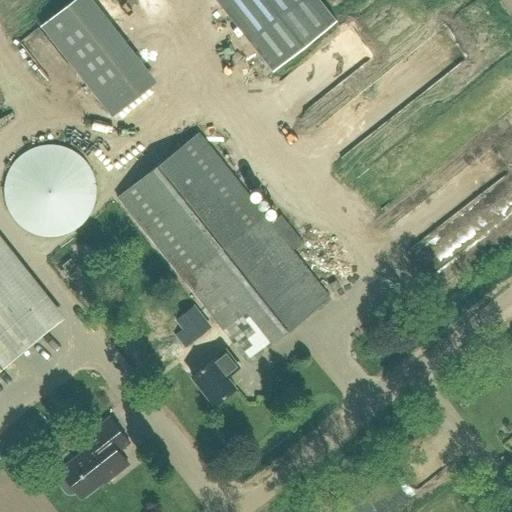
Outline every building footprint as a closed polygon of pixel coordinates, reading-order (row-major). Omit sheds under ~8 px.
[(157,82),(93,0),(73,0),(41,26),(112,117),(157,82)] [(151,0),(121,0),(144,45),(167,34),(151,0)] [(336,20),(319,0),(216,0),(273,70),(336,20)] [(344,75),(441,0),(387,0),(324,48),(344,75)] [(335,157),(400,110),(383,86),(318,133),(335,157)] [(200,133),(118,197),(249,362),(330,299),(200,133)] [(95,199),(95,191),(95,183),(93,175),(89,168),(82,159),(73,152),(65,148),(58,146),(50,146),(42,146),(34,148),(27,152),(18,159),(12,165),(8,172),(5,183),(4,191),(5,199),(7,207),(12,217),(18,223),(24,228),(34,234),(42,236),(50,237),(58,236),(65,234),(76,228),(82,223),(87,217),(93,207),(95,199)] [(394,196),(416,174),(395,153),(373,175),(394,196)] [(0,367),(51,327),(0,261),(0,367)] [(192,377),(214,405),(236,389),(227,377),(241,367),(227,350),(214,360),(214,359),(192,377)] [(129,443),(110,418),(94,431),(100,439),(60,471),(64,477),(62,479),(59,482),(61,486),(66,492),(69,494),(72,493),(75,491),(81,498),(111,474),(112,476),(128,464),(118,451),(129,443)]
